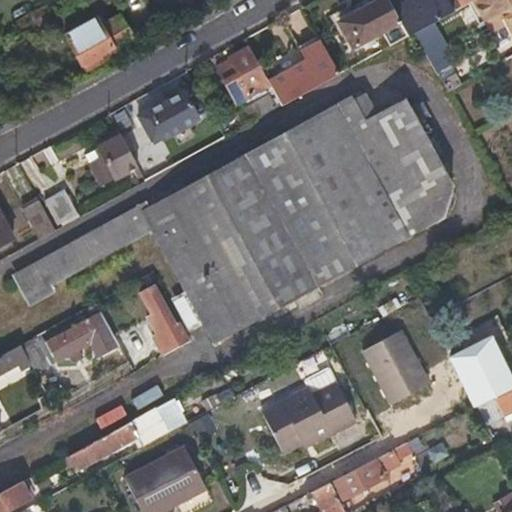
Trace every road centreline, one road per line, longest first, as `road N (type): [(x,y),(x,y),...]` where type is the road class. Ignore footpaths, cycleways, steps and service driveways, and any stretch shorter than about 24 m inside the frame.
road 1 (residential): [(0,153),(279,0)]
road 2 (unknown): [(0,469),(215,355)]
